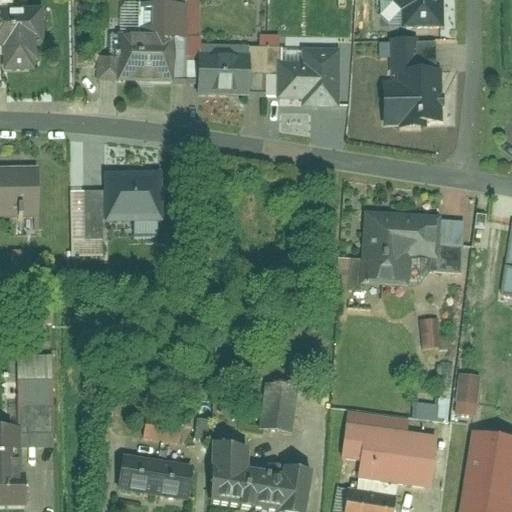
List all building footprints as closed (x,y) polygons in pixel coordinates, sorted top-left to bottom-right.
[(372,0),(372,4),(389,4),(398,13),(398,30),(440,30),(440,0),(372,0)] [(147,6),(147,36),(114,36),(113,84),(172,84),(173,40),(183,40),(184,6),(147,6)] [(122,10),(123,22),(143,20),(142,7),(122,10)] [(0,74),(34,74),(34,50),(42,50),(41,9),(0,9),(0,74)] [(275,101),(299,102),(299,109),(337,110),(338,51),(299,51),(298,66),(275,65),(275,101)] [(196,54),(195,98),(245,100),(246,56),(196,54)] [(394,73),(394,84),(379,84),(379,131),(423,130),(423,123),(439,123),(438,73),(394,73)] [(0,169),(0,221),(35,221),(34,169),(0,169)] [(100,183),(101,232),(159,231),(159,182),(100,183)] [(405,289),(406,260),(433,261),(434,216),(361,213),(358,287),(405,289)] [(511,228),(510,229),(500,303),(511,304),(511,228)] [(437,341),(436,319),(418,321),(420,348),(435,347),(438,347),(437,341)] [(446,340),(437,341),(438,347),(435,347),(435,354),(446,353),(446,340)] [(48,358),(12,358),(13,449),(49,449),(48,358)] [(455,419),(477,420),(481,379),(458,377),(455,419)] [(261,386),(255,432),(289,436),(295,391),(261,386)] [(414,421),(445,424),(446,408),(415,405),(414,421)] [(142,417),(139,442),(176,446),(179,421),(142,417)] [(338,462),(355,464),(352,482),(395,489),(425,493),(434,439),(344,425),(338,462)] [(24,478),(7,478),(7,430),(0,429),(0,509),(24,510),(24,478)] [(511,511),(511,443),(468,437),(457,511),(511,511)] [(205,445),(202,502),(255,511),(301,511),(309,473),(278,468),(277,478),(243,472),(244,450),(205,445)] [(120,457),(114,494),(184,505),(190,468),(120,457)] [(395,489),(352,482),(350,492),(392,499),(395,489)] [(350,492),(345,491),(340,511),(389,511),(392,499),(350,492)]
